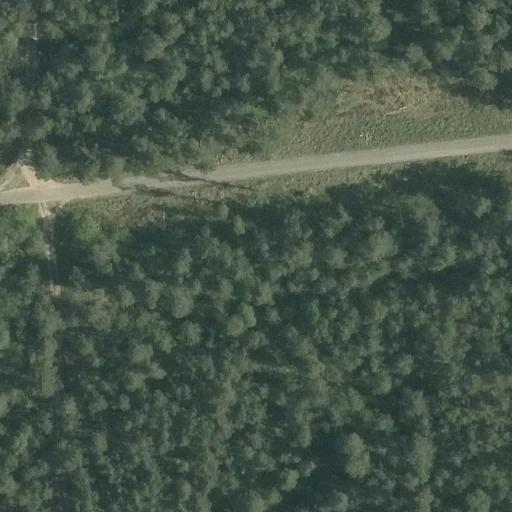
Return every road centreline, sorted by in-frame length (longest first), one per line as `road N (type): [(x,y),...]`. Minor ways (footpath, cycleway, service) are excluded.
road 1 (track): [(0,197),(511,139)]
road 2 (track): [(35,0),(32,194),(57,358),(64,511)]
